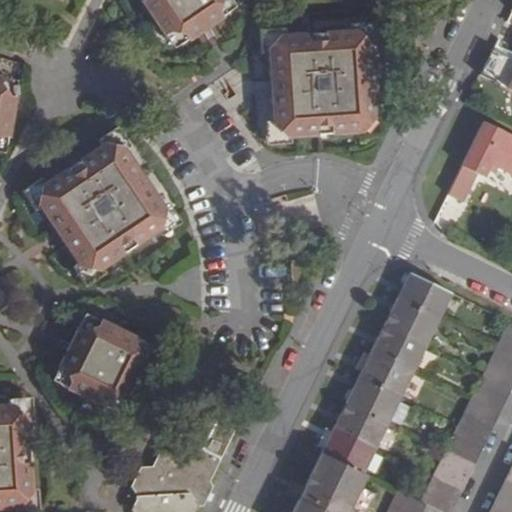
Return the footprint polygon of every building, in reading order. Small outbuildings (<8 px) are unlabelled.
[(144,0),(144,6),(164,36),(192,42),(223,21),(228,0),(144,0)] [(511,62),(491,52),(477,81),(511,97),(511,9),(510,14),(511,15),(511,62)] [(266,55),(271,125),(289,140),(362,136),(377,118),(371,46),(355,31),(282,36),(266,55)] [(0,135),(0,136),(7,137),(14,97),(8,97),(0,87),(0,135)] [(511,138),(482,124),(446,197),(463,205),(476,177),(483,181),(490,167),(511,178),(511,138)] [(37,208),(78,268),(100,274),(162,234),(166,213),(127,150),(103,146),(42,186),(37,208)] [(438,321),(451,296),(406,274),(403,275),(399,283),(401,288),(395,300),(438,321)] [(425,347),(438,321),(395,300),(383,327),(425,347)] [(77,333),(62,365),(66,367),(73,387),(70,392),(104,409),(106,402),(127,396),(130,398),(146,366),(141,363),(135,345),(138,339),(105,323),(102,329),(82,336),(77,333)] [(511,324),(510,324),(497,350),(511,357),(511,324)] [(412,373),(425,347),(383,327),(371,353),(412,373)] [(510,389),(511,384),(511,357),(497,350),(484,376),(510,389)] [(412,373),(371,353),(369,357),(360,374),(357,379),(400,399),(412,373)] [(360,374),(369,357),(362,354),(353,371),(360,374)] [(498,415),(510,389),(484,376),(471,402),(498,415)] [(388,426),(400,399),(357,379),(351,391),(346,393),(343,399),(345,405),(388,426)] [(129,511),(185,511),(190,503),(198,503),(211,475),(205,466),(230,415),(221,401),(181,419),(170,441),(156,443),(145,465),(132,467),(124,484),(131,493),(125,505),(129,511)] [(498,415),(471,402),(459,428),(484,440),(498,415)] [(388,426),(345,405),(332,430),(375,451),(388,426)] [(0,511),(19,511),(33,496),(28,425),(10,409),(0,409),(0,511)] [(484,440),(459,428),(446,454),(472,466),(484,440)] [(375,451),(332,430),(331,434),(322,451),(319,456),(362,478),(375,451)] [(322,451),(331,434),(324,431),(315,448),(322,451)] [(472,466),(446,454),(434,480),(459,492),(472,466)] [(292,511),(349,511),(358,495),(366,479),(362,478),(319,456),(302,492),(295,505),(292,511)] [(450,511),(459,492),(434,480),(421,506),(424,507),(433,511),(450,511)] [(511,511),(511,486),(504,482),(491,508),(499,511),(511,511)] [(288,494),(302,492),(289,486),(283,500),(295,505),(288,494)] [(295,505),(302,492),(288,494),(295,505)] [(388,511),(422,511),(424,507),(421,506),(397,494),(388,511)] [(358,495),(349,511),(366,511),(371,502),(358,495)]
